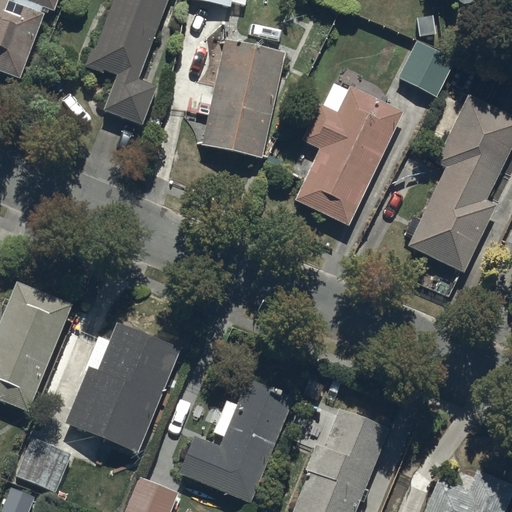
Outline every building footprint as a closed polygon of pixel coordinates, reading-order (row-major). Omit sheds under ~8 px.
[(0,0),(0,70),(21,79),(45,12),(41,11),(42,5),(54,9),(57,0),(0,0)] [(116,73),(101,108),(139,125),(154,87),(137,79),(167,0),(112,0),(94,48),(90,45),(83,67),(103,74),(105,69),(116,73)] [(223,38),(196,144),(260,157),(284,51),(223,38)] [(454,59),(415,40),(396,77),(435,97),(454,59)] [(317,149),(294,198),(345,222),(398,111),(349,88),(337,112),(318,103),(300,141),(317,149)] [(441,166),(404,243),(460,270),(492,204),(482,199),(511,137),(511,116),(468,95),(435,163),(441,166)] [(14,280),(0,314),(0,398),(26,409),(70,303),(14,280)] [(96,369),(85,366),(63,420),(135,448),(176,346),(115,322),(96,369)] [(217,444),(194,434),(178,472),(250,502),(292,396),(245,377),(217,444)] [(308,472),(287,511),(351,511),(386,428),(337,408),(323,445),(314,442),(303,471),(308,472)] [(69,451),(29,435),(13,474),(53,491),(69,451)] [(438,476),(423,511),(503,511),(511,491),(511,482),(474,468),(466,488),(438,476)] [(168,511),(177,492),(135,476),(121,511),(168,511)]
